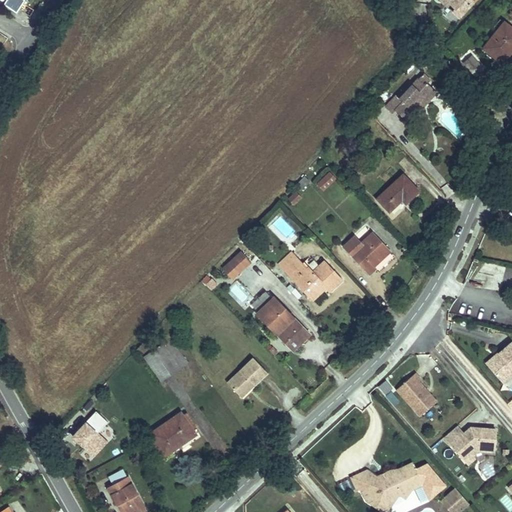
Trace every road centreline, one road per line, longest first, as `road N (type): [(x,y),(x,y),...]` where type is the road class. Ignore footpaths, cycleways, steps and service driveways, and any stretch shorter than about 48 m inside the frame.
road 1 (residential): [(209,511),(443,293),(511,110)]
road 2 (tertiary): [(72,511),(0,385)]
